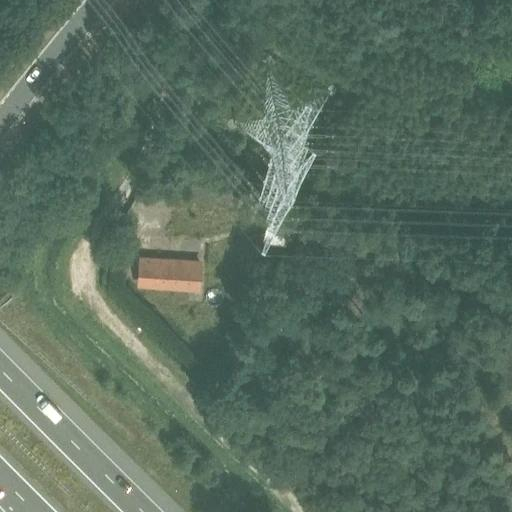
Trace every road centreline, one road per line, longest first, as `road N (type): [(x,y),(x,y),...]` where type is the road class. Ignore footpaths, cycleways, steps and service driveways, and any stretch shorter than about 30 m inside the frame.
road 1 (track): [(304,511),(102,322),(79,264),(129,182)]
road 2 (motorway): [(145,511),(0,368)]
road 3 (unclassified): [(129,182),(162,123),(167,86),(208,0)]
road 4 (tertiary): [(0,123),(101,0)]
